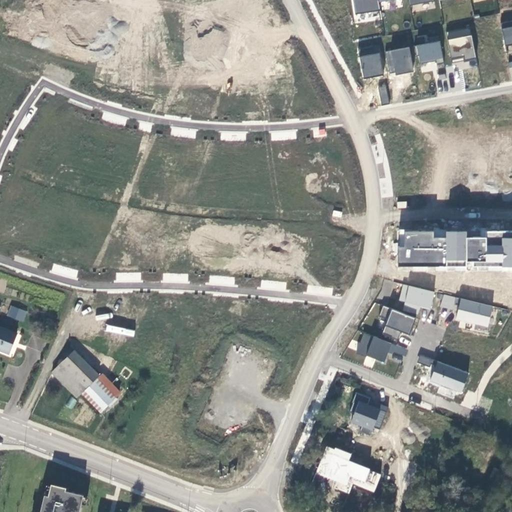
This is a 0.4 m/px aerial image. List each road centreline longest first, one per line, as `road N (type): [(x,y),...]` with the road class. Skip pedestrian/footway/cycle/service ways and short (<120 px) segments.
road 1 (residential): [(349,121),(215,127),(157,120),(42,83),(0,160)]
road 2 (residential): [(350,302),(95,286),(0,259)]
road 3 (unclassified): [(0,425),(215,511)]
road 4 (residential): [(349,121),(511,92)]
road 5 (residential): [(262,507),(318,354)]
road 6 (residential): [(318,354),(404,393),(426,331)]
road 7 (residential): [(373,216),(511,214)]
road 8 (residential): [(349,121),(291,0)]
